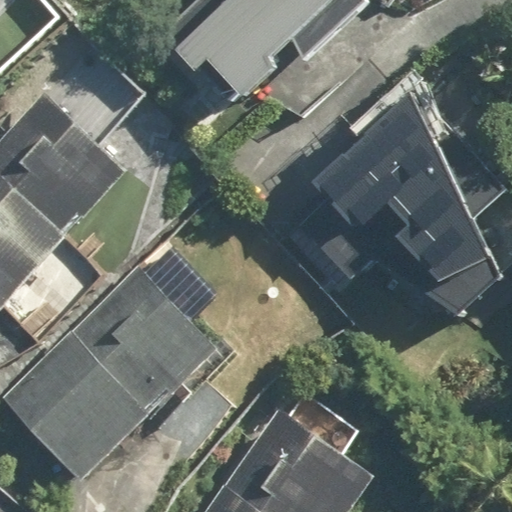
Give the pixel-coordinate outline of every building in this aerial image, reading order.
[(216,62),(262,108),(292,77),(279,64),(342,0),(240,0),(186,54),(205,73),(216,62)] [(26,61),(111,142),(131,121),(126,115),(151,90),(73,13),(26,61)] [(511,165),(422,83),(294,221),(357,279),(389,244),(470,298),(511,261),(511,247),(487,200),(511,177),(511,165)] [(93,218),(138,170),(109,143),(57,94),(0,155),(0,300),(8,308),(69,243),(61,236),(85,210),(93,218)] [(207,308),(160,256),(10,392),(87,476),(223,353),(194,320),(207,308)] [(297,417),(284,408),(210,511),(354,511),(380,477),(352,457),(360,446),(304,407),(297,417)]
